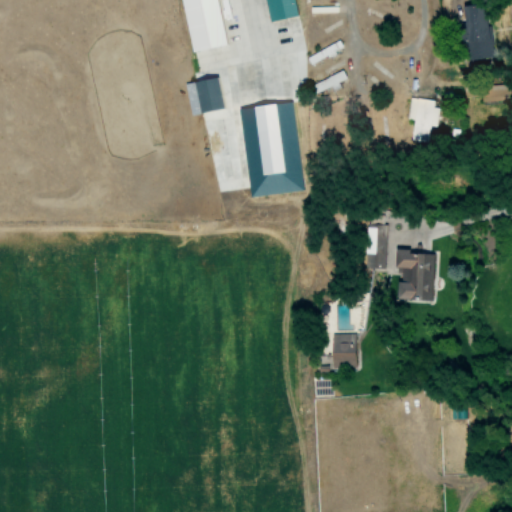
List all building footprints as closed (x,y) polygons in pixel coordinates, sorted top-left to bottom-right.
[(178,0),(188,52),(223,45),(214,0),(178,0)] [(262,0),(267,22),(294,17),(290,0),(262,0)] [(460,7),(461,23),(452,23),(453,43),(464,43),(465,60),(488,59),(486,5),(460,7)] [(312,93),(346,81),(343,71),(308,84),(312,93)] [(183,84),(189,115),(220,109),(214,78),(183,84)] [(480,102),(507,101),(506,85),(480,85),(480,102)] [(411,120),(409,141),(427,143),(428,127),(434,127),(437,101),(408,98),(406,120),(411,120)] [(247,197),(300,192),(291,103),(238,108),(247,197)] [(363,268),(381,269),(382,226),(364,226),(363,268)] [(430,302),(431,255),(406,254),(406,250),(392,250),(392,268),(399,268),(399,282),(394,282),(393,301),(430,302)] [(354,334),(330,333),(329,368),(353,369),(354,334)]
